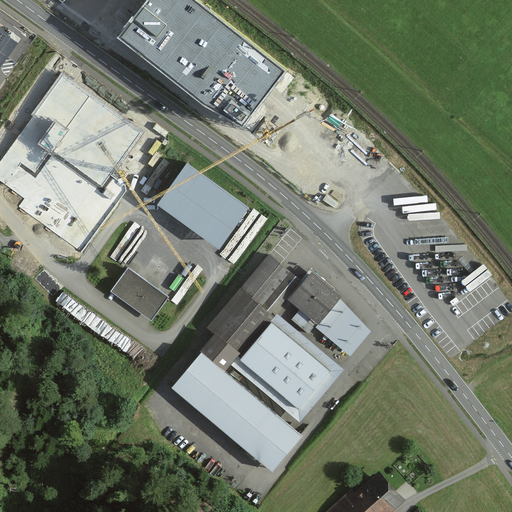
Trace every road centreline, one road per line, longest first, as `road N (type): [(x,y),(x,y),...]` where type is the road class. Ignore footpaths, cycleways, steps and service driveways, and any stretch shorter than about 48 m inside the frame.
road 1 (primary): [(16,0),(295,204),(421,337),(511,460)]
road 2 (unknown): [(60,280),(124,217),(190,234),(221,267),(256,218)]
road 3 (track): [(400,511),(505,452)]
